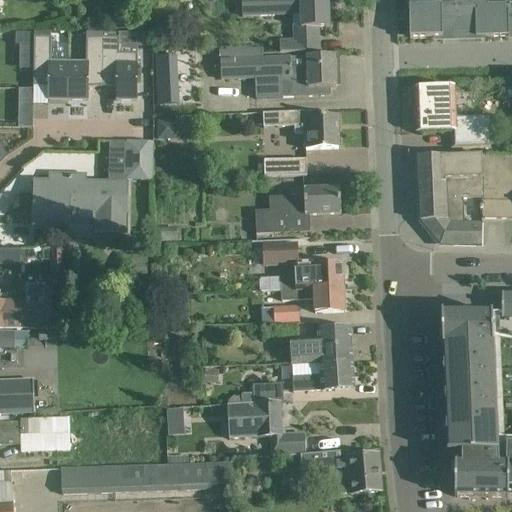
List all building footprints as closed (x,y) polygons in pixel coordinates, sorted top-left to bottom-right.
[(234,0),(235,2),(242,2),(243,19),(270,17),(270,14),(286,13),(286,17),(292,16),(293,41),(320,40),(320,29),(329,29),(328,0),(234,0)] [(457,0),(428,0),(428,7),(409,8),(410,40),(442,39),(442,18),(457,18),(458,18),(457,0)] [(457,0),(458,18),(473,18),(475,17),(476,39),(507,37),(505,0),(505,5),(488,6),(487,0),(457,0)] [(141,17),(115,16),(114,30),(140,32),(141,17)] [(59,101),(68,101),(68,65),(51,65),(51,39),(34,39),(33,88),(48,88),(48,101),(59,101)] [(102,89),(103,40),(88,40),(86,40),(86,65),(68,65),(68,101),(88,102),(88,89),(102,89)] [(119,40),(103,40),(102,89),(116,89),(116,102),(137,102),(137,56),(119,56),(119,40)] [(242,51),(242,49),(220,50),(221,82),(255,80),(256,100),(330,97),(330,96),(326,96),(325,89),(336,89),(335,57),(262,60),(262,55),(261,51),(242,51)] [(177,57),(155,58),(158,107),(179,106),(177,57)] [(454,119),(452,89),(415,90),(417,135),(451,133),(452,150),(489,149),(488,117),(454,119)] [(339,151),(338,117),(312,118),(311,113),(276,114),(276,130),(293,130),(294,138),(305,138),(305,152),(339,151)] [(157,122),(157,142),(176,141),(177,122),(157,122)] [(35,194),(34,229),(54,229),(68,229),(69,213),(95,213),(95,233),(125,234),(125,213),(126,213),(126,184),(126,181),(152,181),(153,144),(124,144),(124,184),(85,184),(85,177),(50,177),(50,194),(35,194)] [(511,157),(418,159),(418,160),(421,223),(440,246),(482,247),(482,246),(482,226),(462,226),(462,200),(482,199),(482,219),(511,219),(511,157)] [(306,180),(306,163),(265,163),(265,180),(306,180)] [(255,213),(256,236),(306,234),(306,233),(306,217),(341,216),(340,189),(320,190),(304,190),(304,191),(290,192),(290,202),(275,203),(276,212),(255,213)] [(177,244),(177,229),(157,229),(157,244),(177,244)] [(261,244),(262,268),(299,267),(298,242),(261,244)] [(147,284),(147,257),(122,257),(122,284),(147,284)] [(0,329),(3,330),(3,329),(48,329),(48,319),(63,319),(63,262),(51,262),(51,282),(54,282),(54,290),(27,290),(27,306),(4,306),(4,303),(0,303),(0,329)] [(281,293),(344,290),(344,280),(346,278),(346,269),(343,267),(343,265),(312,267),(313,277),(295,278),(295,282),(280,283),(281,293)] [(167,278),(155,279),(157,294),(169,292),(167,278)] [(344,290),(281,293),(281,303),(315,302),(315,315),(345,314),(344,290)] [(511,296),(502,296),(502,315),(441,314),(444,378),(447,456),(448,456),(448,455),(455,455),(454,499),(511,499),(511,296)] [(299,323),(299,309),(274,309),(274,310),(260,310),(261,325),(275,325),(275,324),(299,323)] [(297,337),(297,326),(291,326),(265,327),(265,339),(297,337)] [(320,366),(353,364),(350,329),(350,330),(330,331),(318,331),(318,341),(290,343),(291,355),(292,368),(320,366)] [(320,366),(292,368),(294,394),(322,393),(354,391),(353,364),(320,366)] [(32,382),(0,382),(0,416),(33,415),(32,382)] [(228,406),(283,403),(283,386),(253,387),(253,396),(234,397),(228,403),(228,406)] [(283,403),(228,406),(228,414),(229,441),(271,439),(271,458),(305,456),(304,436),(282,437),(280,404),(283,403)] [(183,412),(167,413),(167,423),(183,422),(183,412)] [(0,424),(0,447),(20,447),(21,455),(70,454),(69,420),(20,421),(20,424),(0,424)] [(350,496),(382,494),(378,457),(348,459),(347,453),(305,456),(300,457),(302,483),(333,480),(335,496),(350,495),(350,496)] [(94,496),(234,491),(233,465),(142,468),(143,470),(93,472),(65,473),(66,497),(94,496)] [(0,511),(13,511),(13,506),(11,485),(10,472),(4,473),(0,473),(0,511)]
